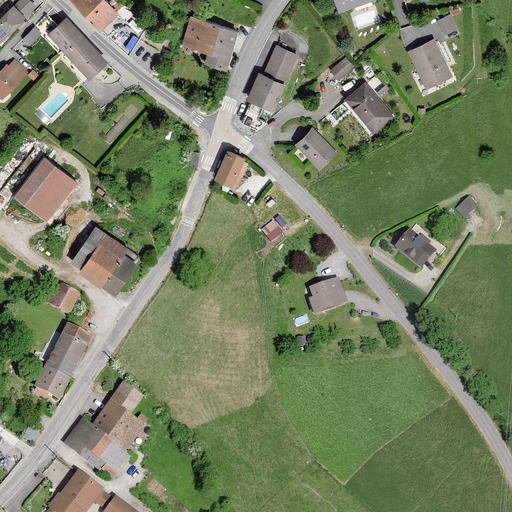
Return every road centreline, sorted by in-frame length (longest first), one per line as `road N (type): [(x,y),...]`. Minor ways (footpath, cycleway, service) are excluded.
road 1 (unclassified): [(221,132),(280,177),(347,249),(479,418),(511,476)]
road 2 (unclassified): [(35,457),(165,261),(221,132)]
road 3 (residential): [(56,0),(137,73),(221,132)]
road 4 (unclassified): [(221,132),(247,61),(282,0)]
